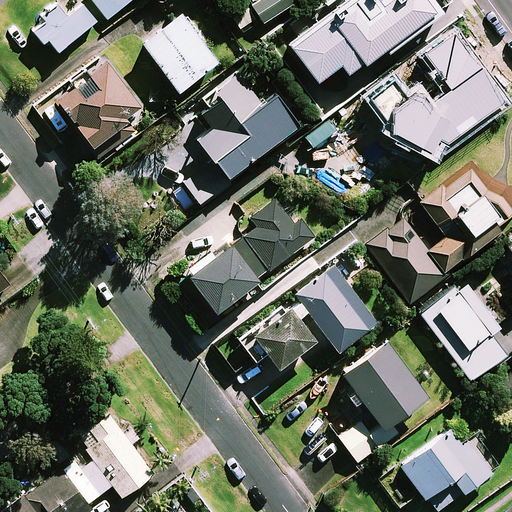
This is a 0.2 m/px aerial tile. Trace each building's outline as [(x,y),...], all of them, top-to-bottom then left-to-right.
[(129,0),(92,0),(107,18),(129,0)] [(292,2),(291,0),(248,0),(262,21),(292,2)] [(330,0),(322,7),(326,13),(289,41),(316,77),(339,60),(347,69),(363,57),(368,64),(442,9),(435,0),(330,0)] [(42,23),(34,30),(42,40),(47,36),(57,49),(95,19),(82,2),(66,15),(56,3),(38,18),(42,23)] [(216,60),(181,11),(143,39),(178,88),(216,60)] [(406,86),(382,106),(399,129),(398,136),(441,160),(448,147),(455,149),(511,110),(511,105),(463,34),(427,58),(453,94),(436,104),(430,98),(423,100),(418,104),(406,86)] [(96,158),(135,125),(127,116),(141,104),(108,59),(57,95),(93,145),(89,148),(96,158)] [(259,101),(237,72),(208,94),(213,101),(201,110),(212,125),(198,135),(227,174),(296,122),(273,92),(259,101)] [(443,179),(417,199),(444,235),(426,248),(444,272),(501,229),(496,223),(511,211),(511,190),(499,200),(472,163),(446,182),(443,179)] [(293,221),(275,197),(250,216),(257,224),(233,241),(231,238),(188,272),(216,309),(314,234),(300,216),(293,221)] [(444,274),(402,216),(365,242),(407,301),(444,274)] [(308,309),(337,348),(376,320),(332,262),(294,290),(300,298),(308,309)] [(0,289),(9,282),(0,269),(0,289)] [(500,320),(467,276),(420,311),(468,376),(502,350),(487,329),(500,320)] [(287,299),(236,336),(254,360),(267,351),(277,365),(316,336),(300,315),(308,309),(300,298),(292,305),(287,299)] [(360,395),(379,421),(369,428),(361,418),(338,435),(357,461),(399,430),(390,418),(426,392),(385,337),(341,369),(354,387),(347,392),(353,400),(360,395)] [(73,456),(48,474),(41,464),(16,483),(23,493),(19,496),(12,486),(0,494),(0,511),(84,511),(92,506),(88,500),(112,482),(121,495),(153,471),(109,412),(77,435),(93,457),(81,467),(73,456)] [(448,426),(399,463),(378,479),(397,505),(419,489),(434,510),(493,467),(470,436),(461,443),(448,426)]
